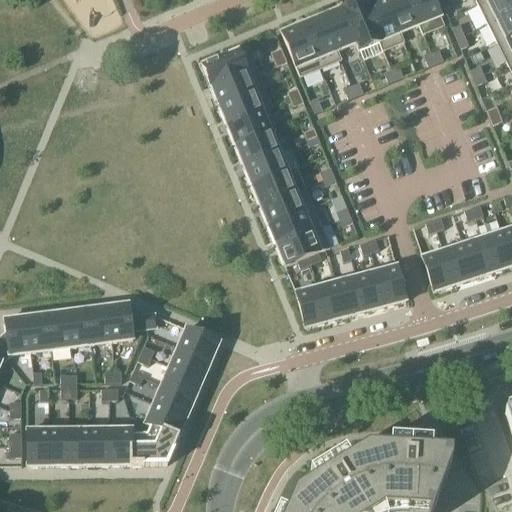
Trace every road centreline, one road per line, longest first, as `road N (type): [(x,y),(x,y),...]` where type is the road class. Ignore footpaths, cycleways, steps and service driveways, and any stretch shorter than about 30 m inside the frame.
road 1 (residential): [(511,300),(293,364)]
road 2 (tertiary): [(305,403),(511,343)]
road 3 (tertiary): [(218,511),(242,448),(277,415),(305,403)]
